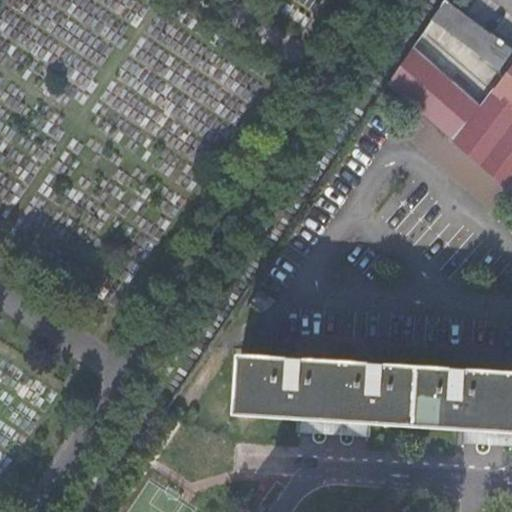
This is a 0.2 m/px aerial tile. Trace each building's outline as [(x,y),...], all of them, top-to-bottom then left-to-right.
[(447,0),(445,0),(433,19),(508,76),(511,70),(511,48),(464,13),(447,0)] [(417,109),(457,144),(483,109),(412,49),(389,84),(417,109)] [(511,103),(511,182),(508,188),(511,191),(511,70),(508,76),(496,92),(511,103)] [(483,109),(457,144),(508,188),(511,182),(511,103),(496,92),(483,109)] [(457,144),(417,109),(400,129),(498,214),(511,198),(511,191),(508,188),(457,144)] [(465,430),(511,432),(511,371),(244,353),(239,414),(303,418),(370,423),(465,430)] [(370,423),(303,418),(302,431),(315,432),(351,434),(370,436),(370,423)] [(511,445),(511,432),(465,430),(464,442),(477,443),(511,445)]
